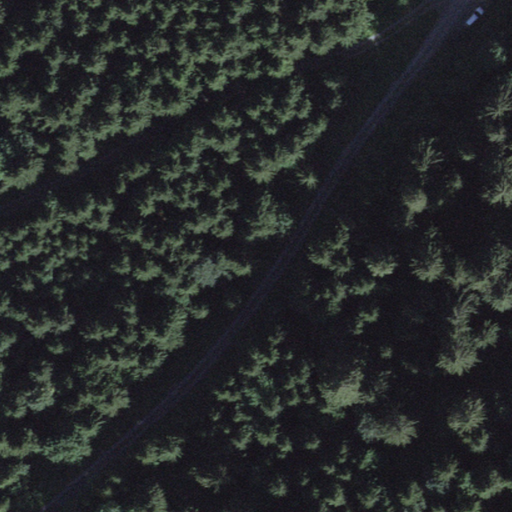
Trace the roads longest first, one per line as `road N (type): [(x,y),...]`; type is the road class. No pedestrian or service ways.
road 1 (track): [(46,511),(106,461),(210,349),(456,0)]
road 2 (track): [(438,0),(326,64),(0,219)]
